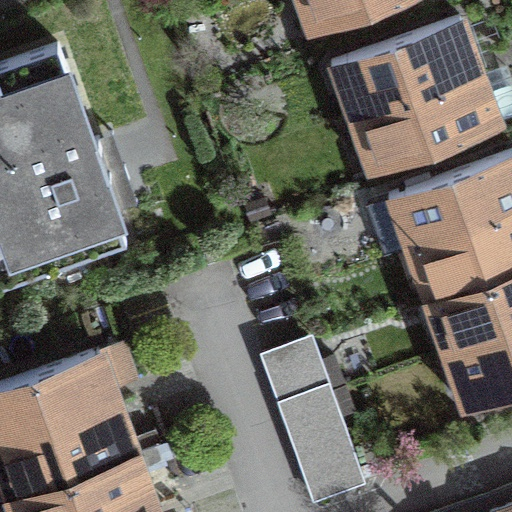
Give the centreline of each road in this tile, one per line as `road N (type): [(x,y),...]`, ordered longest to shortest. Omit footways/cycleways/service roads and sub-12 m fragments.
road 1 (residential): [(206,310),(275,511)]
road 2 (residential): [(349,511),(511,450)]
